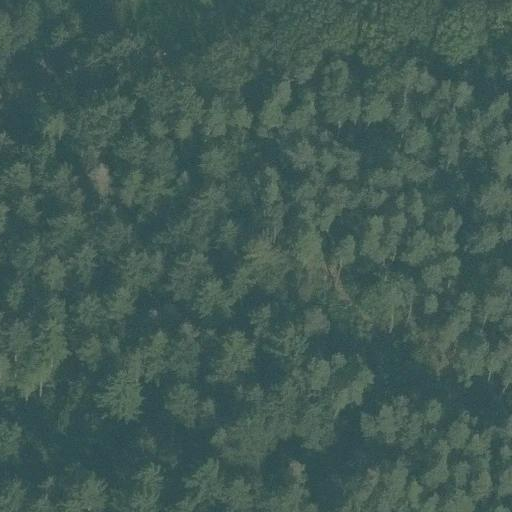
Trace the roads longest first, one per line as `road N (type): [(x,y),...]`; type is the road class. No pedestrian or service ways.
road 1 (track): [(0,166),(505,0)]
road 2 (track): [(0,444),(248,511)]
